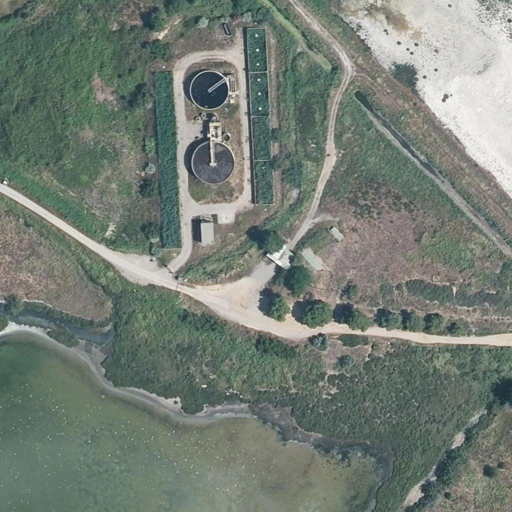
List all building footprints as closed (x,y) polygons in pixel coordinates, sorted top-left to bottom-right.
[(215,220),(199,222),(202,245),(218,243),(215,220)] [(330,233),(340,241),(344,235),(334,228),(330,233)] [(277,251),(285,239),(279,235),(272,248),(277,251)] [(300,256),(286,247),(274,265),(288,274),(300,256)] [(308,248),(301,256),(317,273),(325,265),(308,248)]
